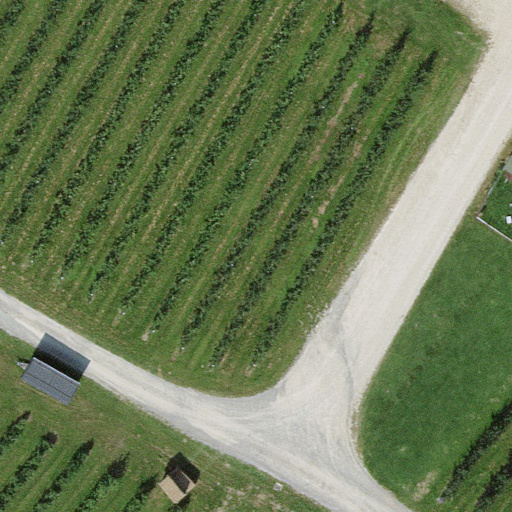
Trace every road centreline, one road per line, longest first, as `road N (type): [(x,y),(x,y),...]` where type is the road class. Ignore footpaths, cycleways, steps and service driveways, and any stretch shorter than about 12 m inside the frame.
road 1 (track): [(511,76),(312,478)]
road 2 (track): [(362,511),(0,307)]
